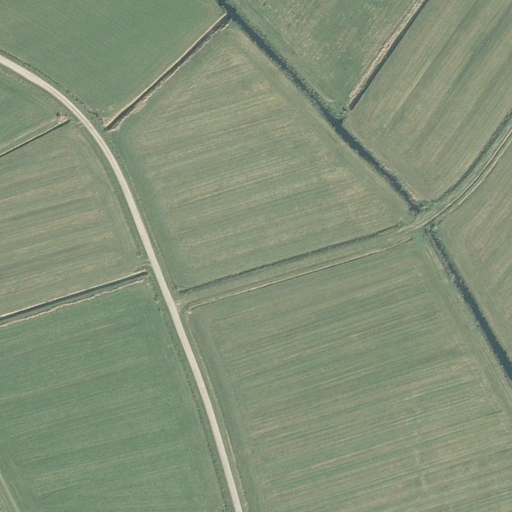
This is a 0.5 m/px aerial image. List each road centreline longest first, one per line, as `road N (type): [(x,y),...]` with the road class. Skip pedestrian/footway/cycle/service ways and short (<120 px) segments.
road 1 (track): [(237,511),(198,379),(120,178),(65,102),(0,58)]
road 2 (track): [(171,305),(412,227),(451,200),(511,125)]
